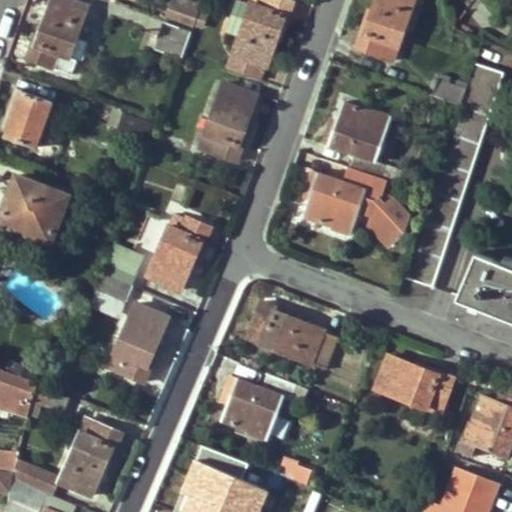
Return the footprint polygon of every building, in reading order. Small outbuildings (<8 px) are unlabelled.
[(71,56),(88,6),(72,0),(52,0),(42,28),(40,27),(28,58),(72,74),(78,59),(71,56)] [(195,25),(200,10),(173,0),(171,0),(166,14),(195,25)] [(295,1),(290,0),(267,0),(266,6),(257,3),(253,2),(234,54),(268,66),(280,32),(284,33),(295,1)] [(368,15),(357,46),(394,58),(414,0),(378,0),(375,10),(373,16),(368,15)] [(163,21),(154,49),(182,59),(192,32),(163,21)] [(415,251),(406,277),(434,286),(504,70),(478,62),(415,251)] [(462,104),(467,87),(459,84),(439,78),(434,94),(462,104)] [(461,78),(459,84),(467,87),(469,82),(461,78)] [(246,128),(257,94),(224,83),(206,134),(217,138),(213,151),(238,160),(249,129),(246,128)] [(37,147),(53,101),(18,89),(10,109),(13,110),(4,134),(37,147)] [(334,132),(327,130),(324,141),(354,151),(349,165),(384,176),(388,163),(377,160),(393,114),(375,107),(373,111),(345,101),(338,118),(334,132)] [(123,112),(116,109),(110,125),(117,128),(123,112)] [(154,123),(123,112),(117,128),(119,129),(145,138),(148,139),(154,123)] [(327,130),(334,132),(338,118),(332,116),(327,130)] [(145,138),(119,129),(115,139),(141,148),(145,138)] [(416,187),(420,174),(388,163),(384,176),(387,178),(416,187)] [(309,182),(315,184),(310,199),(305,215),(332,224),(331,227),(351,234),(358,213),(361,207),(373,212),(371,218),(370,224),(390,246),(402,237),(409,213),(394,197),(387,203),(381,197),(387,178),(384,176),(349,165),(344,180),(313,170),(309,182)] [(0,222),(51,243),(70,195),(18,174),(0,218),(0,222)] [(304,197),(310,199),(315,184),(309,182),(304,197)] [(361,207),(358,213),(371,218),(373,212),(361,207)] [(200,257),(213,227),(177,212),(150,276),(182,289),(196,255),(200,257)] [(511,257),(504,255),(502,261),(478,251),(458,297),(509,317),(511,310),(511,257)] [(133,285),(139,271),(109,258),(104,272),(133,285)] [(98,288),(126,301),(133,285),(104,272),(98,288)] [(120,316),(126,301),(98,288),(92,305),(120,316)] [(294,314),(263,302),(249,338),(328,369),(340,336),(293,318),(294,314)] [(156,349),(170,317),(137,303),(110,366),(147,381),(159,351),(156,349)] [(425,365),(424,368),(389,355),(377,389),(441,414),(456,377),(425,365)] [(8,374),(4,386),(34,396),(37,385),(8,374)] [(297,384),(269,374),(264,387),(232,375),(228,387),(233,389),(228,404),(222,420),(249,430),(249,432),(267,439),(284,396),(291,399),(297,384)] [(305,388),(297,384),(291,399),(300,402),(305,388)] [(66,412),(71,398),(37,385),(34,396),(33,401),(66,412)] [(34,396),(4,386),(1,394),(32,404),(33,401),(34,396)] [(228,404),(233,389),(228,387),(222,402),(228,404)] [(511,405),(511,398),(502,394),(499,401),(511,405)] [(483,395),(472,423),(470,422),(459,451),(473,456),(478,444),(509,457),(511,448),(511,405),(499,401),(483,395)] [(111,464),(124,434),(87,419),(60,482),(94,496),(108,463),(111,464)] [(288,475),(294,460),(285,457),(279,471),(288,475)] [(426,511),(487,511),(499,482),(459,467),(444,506),(431,501),(426,511)] [(0,486),(10,488),(11,474),(0,472),(0,486)] [(19,481),(42,491),(44,485),(22,476),(19,481)] [(74,511),(77,505),(42,491),(19,481),(14,479),(6,511),(7,511),(40,511),(42,507),(49,510),(47,511),(74,511)]
